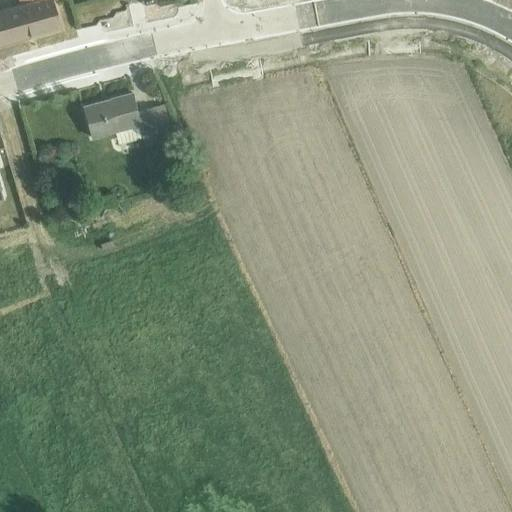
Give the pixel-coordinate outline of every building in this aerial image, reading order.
[(0,9),(0,44),(61,28),(53,0),(18,0),(20,4),(0,9)] [(465,94),(483,136),(511,124),(511,122),(495,81),(465,94)] [(135,92),(84,106),(92,138),(116,132),(120,144),(144,138),(146,147),(164,142),(164,141),(177,138),(167,103),(139,110),(135,92)] [(493,149),(496,162),(509,159),(505,146),(493,149)] [(113,194),(88,201),(91,209),(115,202),(113,194)]
